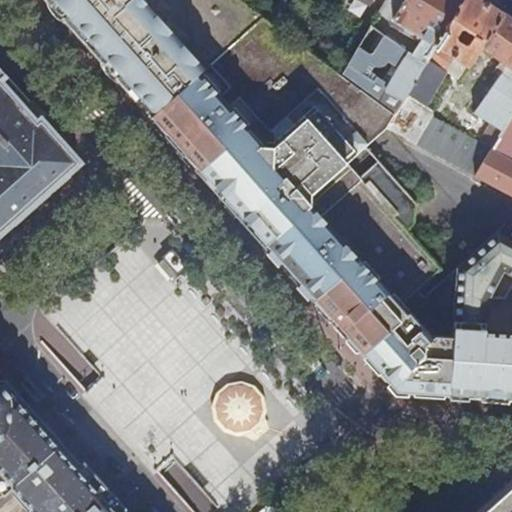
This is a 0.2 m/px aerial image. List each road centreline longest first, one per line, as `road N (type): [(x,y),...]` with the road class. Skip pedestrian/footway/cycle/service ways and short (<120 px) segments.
road 1 (tertiary): [(142,184),(334,394),(373,424)]
road 2 (residential): [(0,332),(161,511)]
road 3 (tertiary): [(0,20),(142,184)]
road 4 (residential): [(142,184),(0,316)]
road 5 (residential): [(511,220),(384,151)]
road 6 (tertiary): [(373,424),(511,439)]
road 7 (residential): [(276,511),(373,424)]
